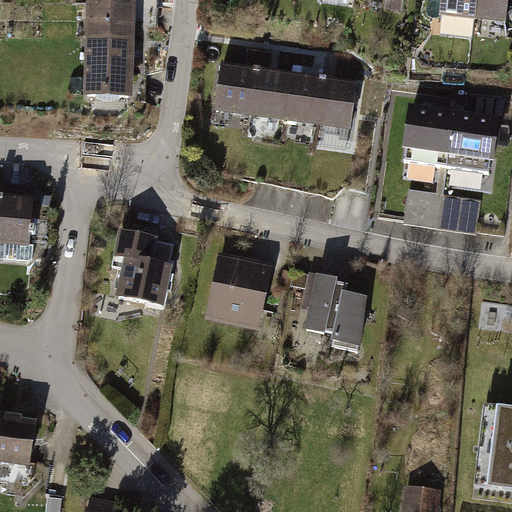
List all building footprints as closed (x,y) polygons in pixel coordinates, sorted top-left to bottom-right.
[(353,0),(352,6),(402,15),(405,0),(353,0)] [(474,32),(478,0),(444,0),(440,27),(474,32)] [(478,0),(474,32),(505,36),(509,0),(478,0)] [(135,5),(89,6),(88,43),(134,44),(135,5)] [(87,76),(133,78),(134,44),(88,43),(87,76)] [(238,126),(248,72),(223,68),(214,122),(238,126)] [(248,72),(238,126),(273,133),(283,79),(248,72)] [(133,78),(87,76),(87,109),(133,110),(133,78)] [(306,138),(316,84),(283,79),(273,133),(306,138)] [(316,84),(306,138),(350,146),(360,92),(316,84)] [(446,170),(452,116),(407,111),(401,165),(446,170)] [(493,119),(452,116),(446,170),(487,174),(493,119)] [(409,228),(482,231),(483,197),(410,194),(409,228)] [(32,210),(0,207),(0,255),(29,257),(32,210)] [(157,251),(117,241),(110,270),(128,274),(119,312),(161,321),(170,281),(151,277),(157,251)] [(272,275),(218,264),(205,327),(259,338),(272,275)] [(342,292),(304,286),(294,349),(358,359),(366,308),(341,304),(342,292)] [(511,407),(479,404),(469,492),(511,496),(511,407)] [(2,425),(0,436),(0,477),(28,483),(38,432),(2,425)] [(439,511),(441,496),(408,492),(405,511),(439,511)] [(119,511),(120,507),(91,501),(89,511),(119,511)]
